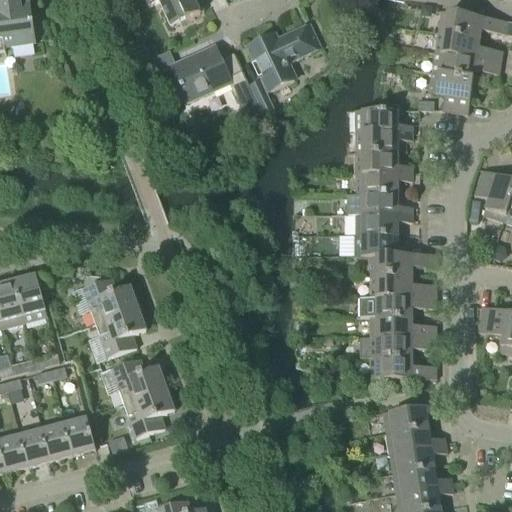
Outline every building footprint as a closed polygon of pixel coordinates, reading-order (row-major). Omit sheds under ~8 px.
[(0,0),(0,55),(5,55),(5,51),(35,47),(29,6),(20,7),(19,0),(0,0)] [(157,0),(160,4),(170,26),(184,19),(186,23),(200,16),(193,0),(157,0)] [(505,38),(507,25),(442,15),(438,37),(480,44),(481,34),(505,38)] [(286,67),(321,51),(309,27),(275,44),(272,38),(249,49),(271,95),(294,83),(286,67)] [(480,44),(438,37),(435,57),(500,67),(502,55),(479,51),(480,44)] [(239,103),(252,97),(234,58),(221,64),(215,50),(172,69),(181,87),(179,88),(188,106),(231,86),(239,103)] [(500,67),(435,57),(432,77),(474,84),(475,75),(499,78),(500,67)] [(474,84),(432,77),(429,98),(445,100),(442,114),(468,118),(474,84)] [(249,89),(264,120),(276,114),(261,84),(249,89)] [(434,104),(417,104),(416,114),(434,114),(434,104)] [(356,115),(356,137),(412,137),(412,129),(398,129),(398,115),(356,115)] [(356,137),(356,158),(398,158),(398,144),(412,144),(412,137),(356,137)] [(398,158),(356,158),(356,178),(412,178),(412,170),(398,170),(398,158)] [(503,225),(511,196),(511,184),(483,175),(475,199),(488,203),(483,219),(503,225)] [(356,178),(356,198),(398,198),(398,185),(412,185),(412,178),(356,178)] [(511,196),(503,225),(511,228),(511,196)] [(356,198),(348,198),(348,218),(356,218),(412,218),(412,211),(398,211),(398,198),(356,198)] [(412,218),(356,218),(356,239),(398,239),(398,226),(412,226),(412,218)] [(398,239),(356,239),(356,260),(370,260),(370,259),(412,259),(412,258),(412,252),(398,252),(398,239)] [(370,260),(370,280),(412,280),(412,271),(436,271),(436,258),(412,258),(412,259),(370,259),(370,260)] [(36,279),(13,285),(24,327),(47,321),(45,313),(37,283),(36,280),(36,279)] [(0,324),(2,333),(24,327),(13,285),(12,280),(0,283),(0,324)] [(412,280),(370,280),(370,301),(436,301),(436,289),(412,289),(412,280)] [(97,327),(143,311),(139,299),(136,300),(132,292),(119,297),(114,284),(107,287),(105,283),(105,282),(86,281),(85,294),(97,327)] [(370,301),(360,301),(360,321),(370,321),(412,321),(412,313),(436,313),(436,301),(370,301)] [(143,311),(97,327),(110,364),(139,354),(134,341),(148,336),(145,327),(149,326),(143,311)] [(511,357),(511,315),(482,311),(478,336),(502,340),(500,356),(511,357)] [(412,321),(370,321),(370,341),(436,341),(436,330),(412,330),(412,321)] [(436,341),(370,341),(360,341),(360,362),(370,362),(412,362),(412,353),(436,353),(436,341)] [(57,356),(40,361),(43,371),(60,366),(57,356)] [(412,362),(370,362),(370,383),(436,383),(436,370),(412,370),(412,362)] [(124,408),(170,392),(165,379),(162,380),(159,371),(145,376),(140,363),(112,373),(124,408)] [(29,375),(26,365),(12,368),(15,379),(29,375)] [(15,379),(12,368),(0,371),(0,378),(1,382),(15,379)] [(65,370),(50,374),(53,384),(67,380),(65,370)] [(53,384),(50,374),(36,378),(38,388),(53,384)] [(20,381),(5,386),(8,395),(23,391),(20,381)] [(0,397),(8,395),(5,386),(0,387),(0,397)] [(170,392),(124,408),(136,443),(165,433),(160,420),(174,415),(171,406),(175,405),(170,392)] [(387,437),(428,431),(426,418),(440,416),(439,408),(383,416),(387,437)] [(87,422),(64,428),(72,459),(95,453),(87,422)] [(64,428),(42,434),(50,465),(72,459),(64,428)] [(430,444),(428,431),(387,437),(390,458),(445,449),(444,441),(430,444)] [(42,434),(20,440),(28,471),(50,465),(42,434)] [(20,440),(0,444),(0,453),(6,477),(28,471),(20,440)] [(445,449),(390,458),(393,478),(434,471),(432,459),(447,456),(445,449)] [(436,484),(434,471),(393,478),(396,498),(452,489),(451,482),(436,484)] [(453,497),(452,489),(396,498),(398,511),(440,511),(441,511),(439,499),(453,497)]
